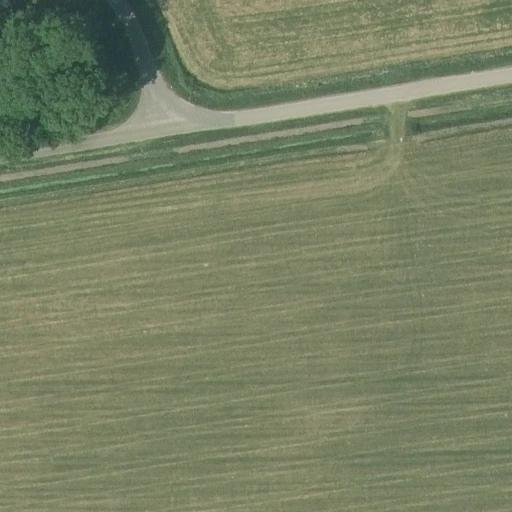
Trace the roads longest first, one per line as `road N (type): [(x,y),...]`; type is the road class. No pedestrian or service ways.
road 1 (unclassified): [(511,75),(162,129)]
road 2 (unclassified): [(162,129),(0,154)]
road 3 (unclassified): [(162,129),(139,45),(115,0)]
